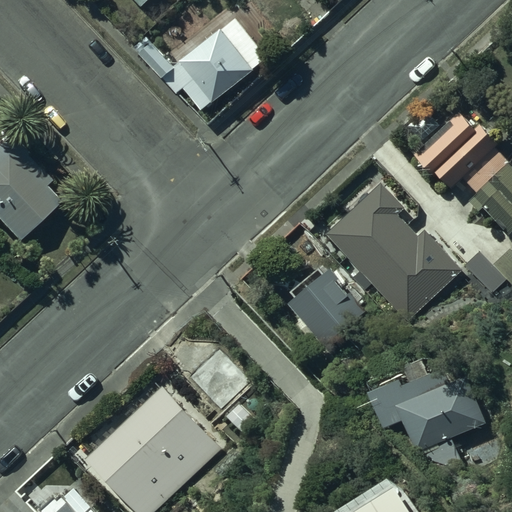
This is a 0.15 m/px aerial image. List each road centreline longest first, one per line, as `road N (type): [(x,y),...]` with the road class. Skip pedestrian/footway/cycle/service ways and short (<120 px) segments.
road 1 (residential): [(439,0),(208,221)]
road 2 (residential): [(0,2),(208,221)]
road 3 (residential): [(208,221),(0,414)]
